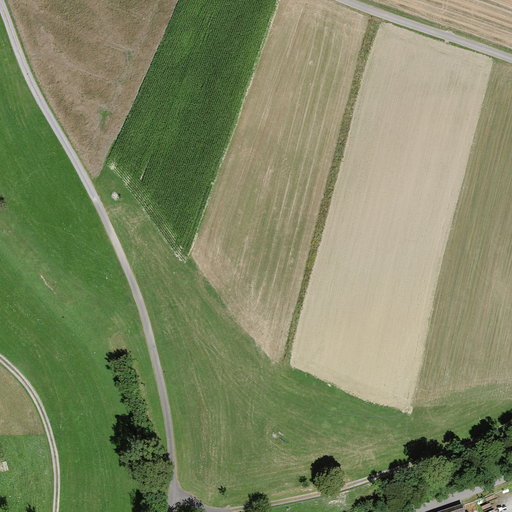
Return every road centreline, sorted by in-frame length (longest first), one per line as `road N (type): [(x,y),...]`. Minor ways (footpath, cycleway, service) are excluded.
road 1 (track): [(511,422),(309,496),(208,511),(172,494)]
road 2 (track): [(172,494),(148,329),(95,196)]
road 3 (track): [(0,3),(40,102),(95,196)]
road 4 (unclassified): [(511,57),(349,0)]
road 5 (track): [(0,359),(35,398),(45,423),(53,511)]
